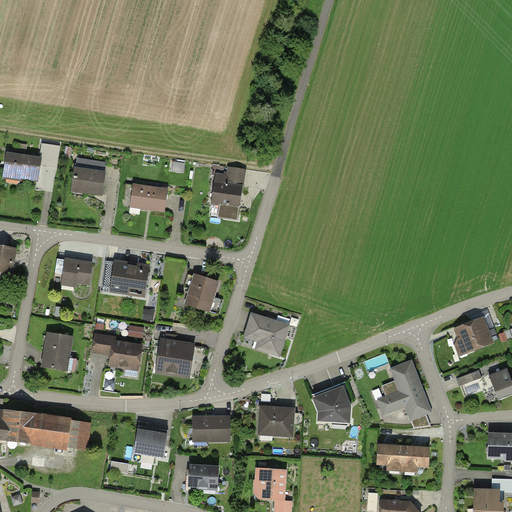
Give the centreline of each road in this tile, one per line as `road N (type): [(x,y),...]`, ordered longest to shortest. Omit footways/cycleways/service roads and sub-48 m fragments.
road 1 (residential): [(213,392),(247,260),(44,236)]
road 2 (track): [(280,169),(0,126)]
road 3 (track): [(247,260),(332,0)]
road 4 (residential): [(415,332),(213,392)]
road 5 (residential): [(213,392),(171,404),(101,405),(13,391)]
road 6 (residential): [(446,511),(451,422),(415,332)]
road 7 (residential): [(13,391),(44,236)]
road 8 (residential): [(44,511),(62,495),(84,493),(191,511)]
